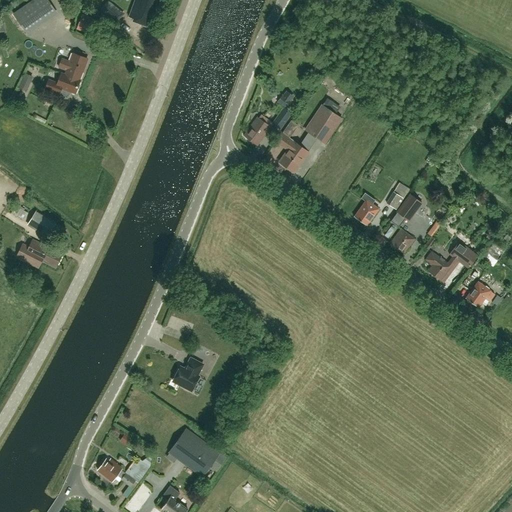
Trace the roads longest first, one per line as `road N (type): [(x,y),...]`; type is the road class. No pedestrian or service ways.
road 1 (unclassified): [(0,424),(114,205),(195,0)]
road 2 (tertiary): [(71,482),(211,169),(229,158)]
road 3 (unclassified): [(511,353),(247,162),(229,158)]
road 4 (tertiary): [(229,158),(236,103),(284,0)]
road 5 (track): [(373,0),(511,69)]
